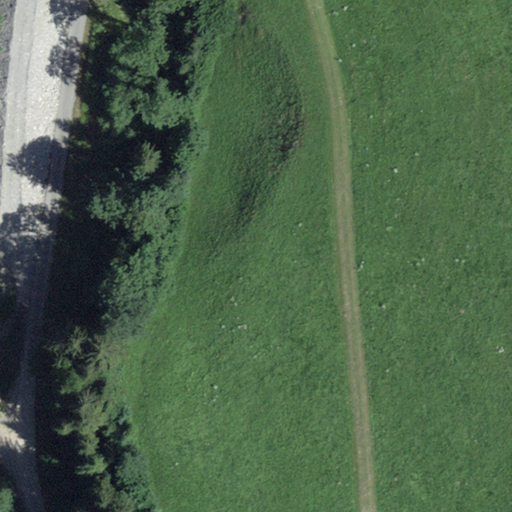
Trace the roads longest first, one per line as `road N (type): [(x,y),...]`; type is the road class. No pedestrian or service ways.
road 1 (unclassified): [(40,511),(24,416),(80,0)]
road 2 (track): [(315,0),(337,93),(370,511)]
